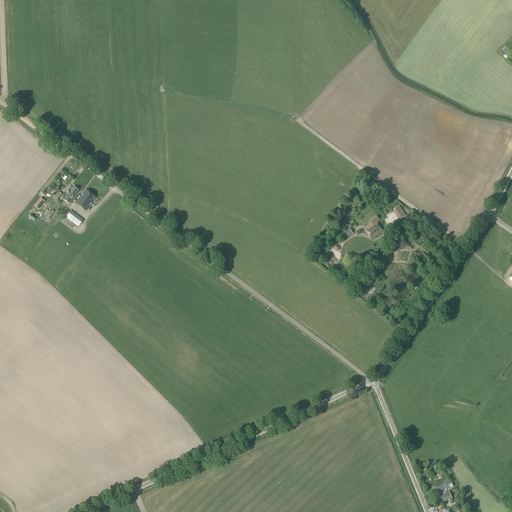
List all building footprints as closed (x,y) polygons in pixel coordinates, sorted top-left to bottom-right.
[(69,204),(79,191),(73,187),(63,200),(69,204)] [(75,204),(85,211),(96,197),(86,190),(83,194),(81,196),(75,204)] [(44,201),(40,198),(34,206),(38,209),(44,201)] [(45,217),(49,220),(57,207),(53,204),(45,217)] [(406,216),(400,205),(395,209),(401,219),(406,216)] [(61,213),(78,227),(83,220),(66,207),(61,213)] [(366,230),(372,238),(383,231),(377,222),(380,220),(377,215),(369,220),(373,225),(366,230)] [(343,233),(347,239),(354,234),(350,228),(343,233)] [(437,497),(440,503),(452,498),(449,492),(447,493),(443,484),(435,487),(438,496),(437,497)]
